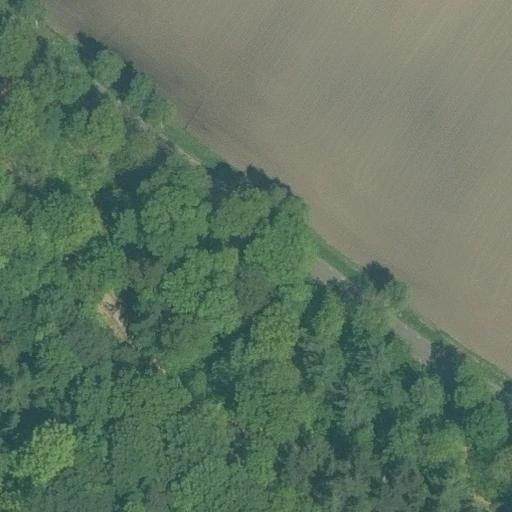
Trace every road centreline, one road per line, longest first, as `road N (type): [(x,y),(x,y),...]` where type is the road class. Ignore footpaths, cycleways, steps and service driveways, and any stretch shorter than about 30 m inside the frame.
road 1 (tertiary): [(511,413),(0,26)]
road 2 (track): [(142,381),(228,511)]
